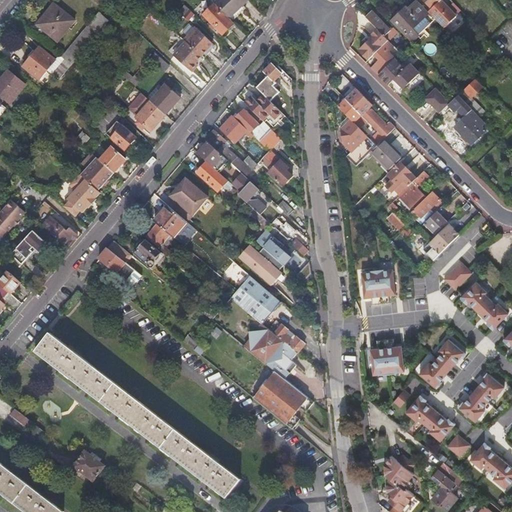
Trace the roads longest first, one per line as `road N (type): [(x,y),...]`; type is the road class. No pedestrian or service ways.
road 1 (tertiary): [(308,19),(314,171),(345,456),(359,511)]
road 2 (residential): [(0,352),(248,54),(270,32),(308,19)]
road 3 (residential): [(308,19),(511,220)]
